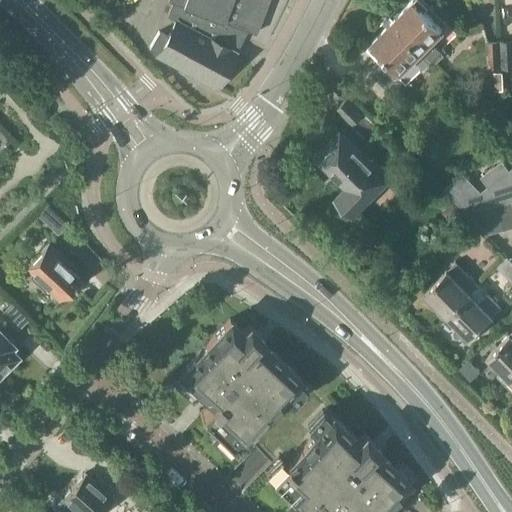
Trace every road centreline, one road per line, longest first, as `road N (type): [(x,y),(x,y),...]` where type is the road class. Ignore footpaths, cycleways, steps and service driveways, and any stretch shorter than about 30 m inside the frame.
road 1 (secondary): [(498,505),(369,346),(218,224)]
road 2 (residential): [(230,511),(80,372)]
road 3 (secondary): [(150,155),(19,0)]
road 4 (unclassified): [(217,166),(270,104),(325,0)]
road 5 (residential): [(80,372),(154,277),(164,243)]
